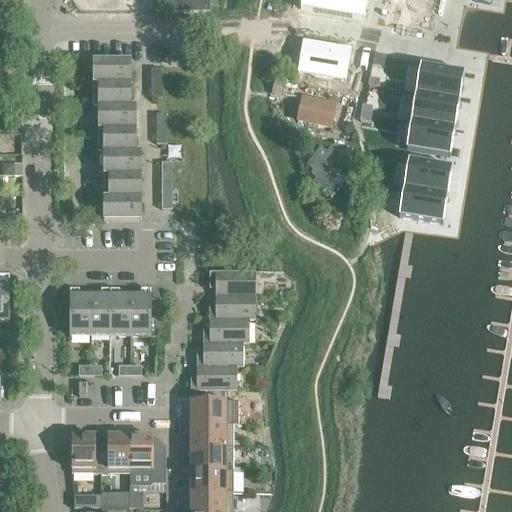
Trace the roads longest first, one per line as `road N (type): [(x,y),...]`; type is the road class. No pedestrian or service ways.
road 1 (residential): [(391,46),(299,32),(41,29)]
road 2 (residential): [(40,261),(41,29)]
road 3 (residential): [(39,424),(40,261)]
road 4 (residential): [(39,424),(164,418)]
